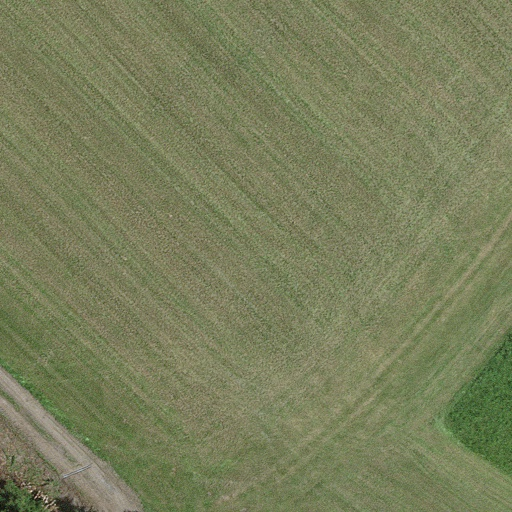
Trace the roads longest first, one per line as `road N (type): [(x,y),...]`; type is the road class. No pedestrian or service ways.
road 1 (track): [(511,227),(464,303),(306,483),(269,511)]
road 2 (track): [(118,511),(0,393)]
